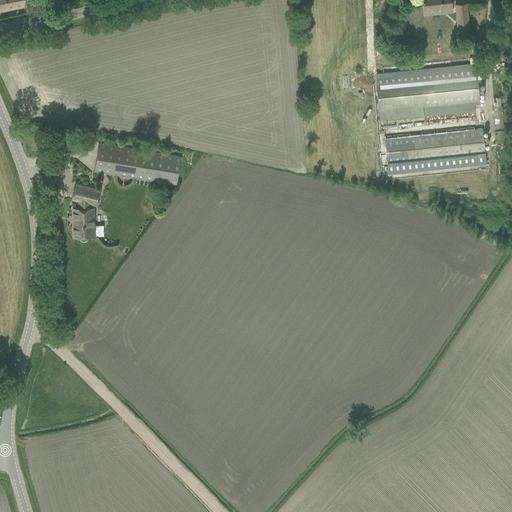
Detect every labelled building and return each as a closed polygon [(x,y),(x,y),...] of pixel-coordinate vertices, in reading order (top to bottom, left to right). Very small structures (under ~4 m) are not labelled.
[(0,0),(0,10),(26,5),(25,0),(0,0)] [(421,0),(422,2),(424,13),(451,9),(450,0),(421,0)] [(455,5),(458,32),(469,31),(466,4),(455,5)] [(466,73),(439,76),(376,82),(380,119),(473,110),(473,111),(474,111),(473,104),(478,104),(478,101),(476,73),(466,73)] [(492,98),(494,142),(503,142),(502,97),(492,98)] [(484,154),(482,128),(476,129),(475,121),(474,121),(471,122),(461,123),(439,125),(384,130),(387,164),(484,154)] [(93,171),(126,176),(176,185),(181,156),(98,143),(93,171)] [(78,200),(78,208),(81,208),(93,208),(93,206),(85,205),(85,203),(97,206),(100,190),(75,184),(72,199),(78,200)] [(81,208),(78,208),(72,208),(72,236),(78,236),(79,239),(81,240),(83,241),(85,240),(87,238),(87,236),(94,236),(93,208),(81,208)]
